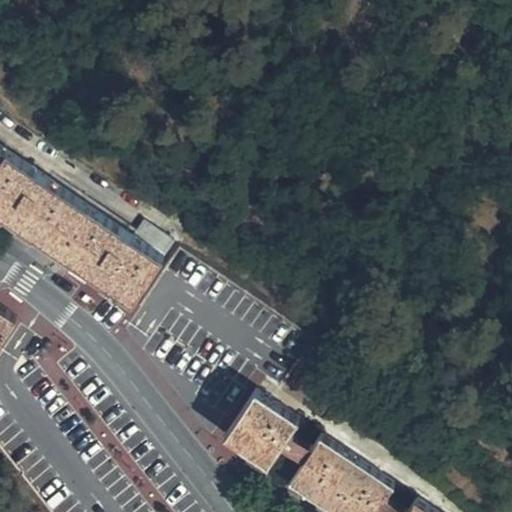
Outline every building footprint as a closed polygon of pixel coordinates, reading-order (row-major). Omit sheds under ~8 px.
[(0,216),(69,263),(141,311),(174,263),(0,148),(0,216)] [(0,362),(23,326),(0,310),(0,362)] [(301,420),(261,393),(228,439),(272,468),(285,447),(307,462),(316,450),(293,434),(301,420)] [(400,484),(324,436),(316,450),(307,462),(294,483),(338,511),(381,511),(383,511),(384,511),(410,511),(391,499),(400,484)] [(439,511),(421,500),(413,511),(439,511)]
